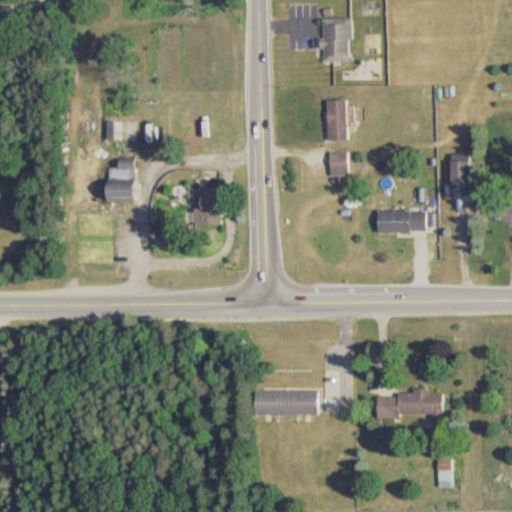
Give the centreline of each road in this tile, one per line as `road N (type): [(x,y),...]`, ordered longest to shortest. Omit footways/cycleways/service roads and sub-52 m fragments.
road 1 (tertiary): [(511,302),(0,306)]
road 2 (tertiary): [(258,0),(269,305)]
